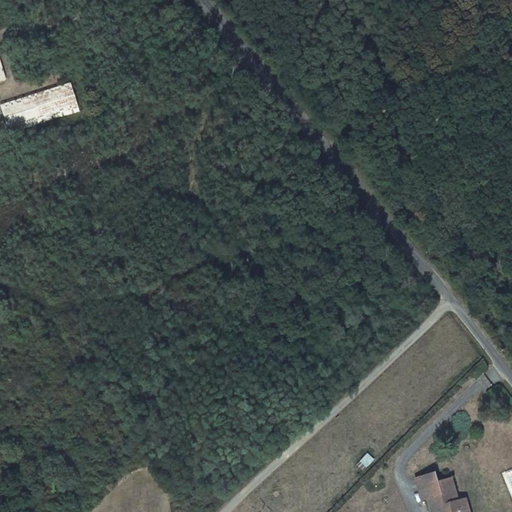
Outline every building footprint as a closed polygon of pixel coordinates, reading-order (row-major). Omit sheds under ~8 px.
[(1,49),(0,49),(0,98),(15,95),(1,49)] [(68,80),(0,102),(0,107),(10,136),(79,112),(68,80)] [(414,477),(416,483),(436,478),(434,471),(414,477)] [(449,476),(436,480),(436,478),(416,483),(420,496),(426,495),(430,509),(437,507),(438,511),(459,511),(455,498),(449,476)] [(466,511),(461,497),(455,498),(459,511),(466,511)]
